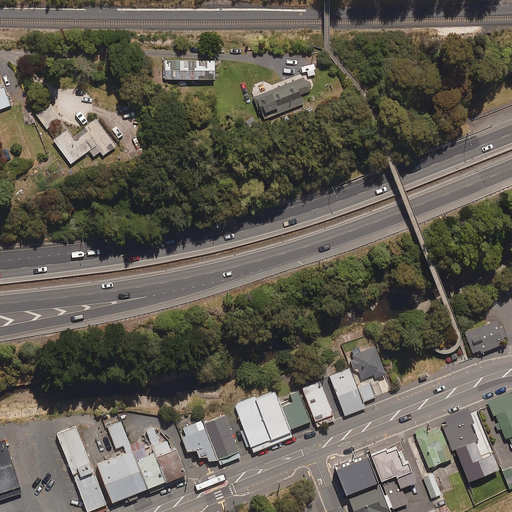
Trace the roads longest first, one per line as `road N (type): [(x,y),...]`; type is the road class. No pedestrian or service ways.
road 1 (motorway): [(0,268),(249,228),(511,133)]
road 2 (motorway): [(511,167),(247,263)]
road 3 (motorway): [(247,263),(152,301),(0,331)]
road 4 (motorway): [(247,263),(0,303)]
road 5 (secondary): [(310,448),(511,371)]
road 6 (secondary): [(153,511),(310,448)]
